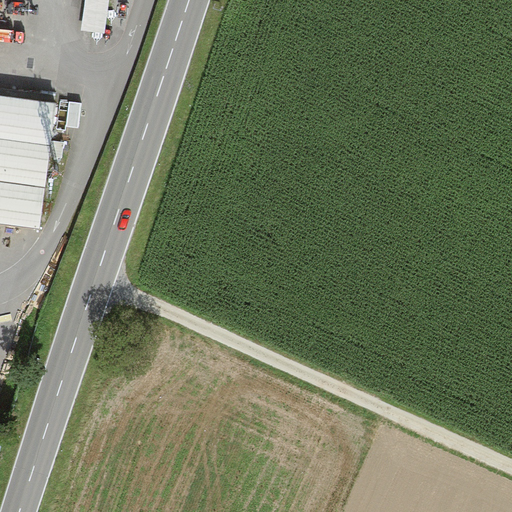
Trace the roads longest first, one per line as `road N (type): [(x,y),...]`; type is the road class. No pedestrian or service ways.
road 1 (primary): [(23,511),(188,0)]
road 2 (track): [(511,462),(100,274)]
